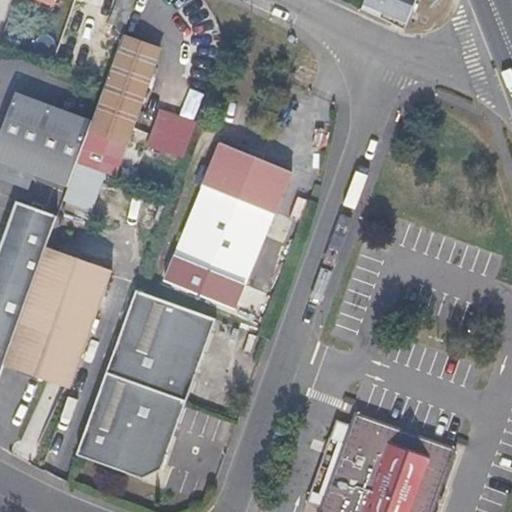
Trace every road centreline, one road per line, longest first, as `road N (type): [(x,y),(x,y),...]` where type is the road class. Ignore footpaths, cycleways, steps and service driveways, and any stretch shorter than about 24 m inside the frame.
road 1 (residential): [(389,53),(230,511)]
road 2 (residential): [(270,0),(389,53)]
road 3 (residential): [(389,53),(430,61),(511,57)]
